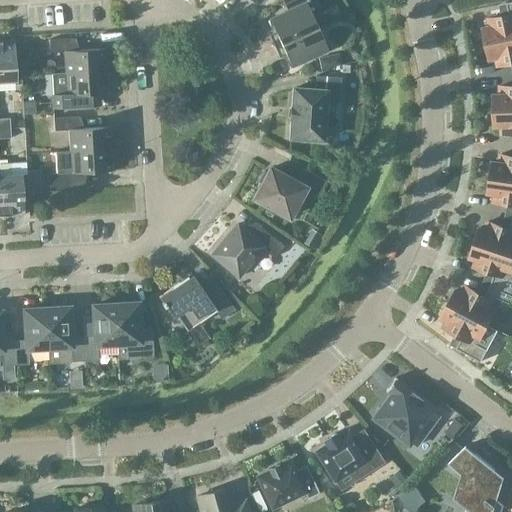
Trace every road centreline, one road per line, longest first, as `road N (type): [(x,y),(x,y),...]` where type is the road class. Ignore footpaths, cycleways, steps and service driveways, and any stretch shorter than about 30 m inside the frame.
road 1 (residential): [(0,451),(188,436),(270,402),(367,325)]
road 2 (residential): [(367,325),(413,231),(430,153),(433,110),(415,0)]
road 3 (residential): [(155,239),(199,193),(233,129),(237,103),(219,49),(162,0)]
road 4 (residential): [(155,239),(137,0)]
road 5 (residential): [(511,426),(367,325)]
road 6 (residential): [(155,239),(129,253),(0,260)]
